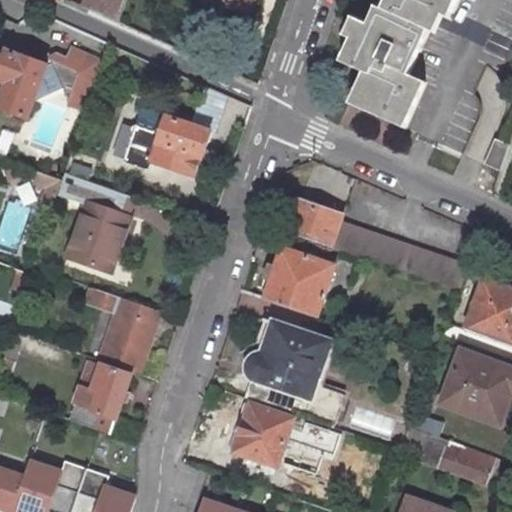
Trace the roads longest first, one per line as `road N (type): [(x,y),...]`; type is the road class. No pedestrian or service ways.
road 1 (residential): [(276,108),(151,511)]
road 2 (residential): [(276,108),(37,0)]
road 3 (residential): [(511,221),(276,108)]
road 4 (unknown): [(416,177),(483,0)]
